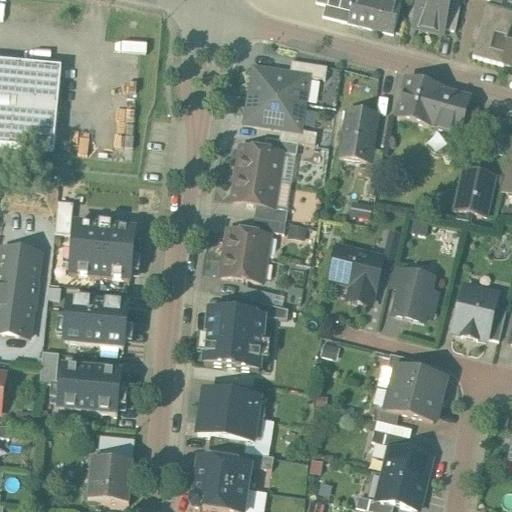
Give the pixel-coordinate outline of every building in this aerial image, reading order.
[(316,0),(315,6),(326,8),(323,19),(349,26),(355,0),(316,0)] [(366,0),(355,0),(349,26),(364,30),(371,1),(366,0)] [(419,0),(420,0),(419,0),(419,1),(420,1),(419,5),(418,5),(418,7),(418,10),(417,10),(417,11),(418,11),(414,31),(443,36),(444,32),(450,0),(419,0)] [(462,2),(451,0),(450,0),(444,32),(455,35),(462,2)] [(482,0),(490,2),(488,9),(500,13),(501,13),(504,0),(482,0)] [(398,8),(373,2),(373,1),(371,1),(364,30),(366,31),(366,30),(391,37),(391,38),(393,38),(394,36),(393,36),(399,10),(400,10),(400,8),(398,8)] [(511,15),(501,13),(500,13),(488,9),(487,8),(473,60),(503,68),(511,70),(511,15)] [(61,69),(0,63),(0,147),(53,153),(54,153),(61,69)] [(327,70),(291,65),(290,76),(309,79),(308,81),(325,83),(327,70)] [(290,76),(289,76),(253,71),(249,99),(304,107),(308,81),(309,79),(290,76)] [(441,90),(408,82),(397,122),(429,131),(429,130),(458,138),(469,101),(440,93),(441,90)] [(304,107),(249,99),(245,126),(281,132),(300,135),(300,134),(304,107)] [(376,117),(349,113),(341,162),(367,166),(368,167),(370,153),(376,117)] [(317,136),(300,134),(300,135),(281,132),(279,144),(298,146),(315,149),(317,136)] [(279,144),(266,142),(264,154),(282,156),(296,158),(298,146),(279,144)] [(264,154),(241,150),(237,178),(278,184),(282,156),(264,154)] [(382,155),(370,153),(368,167),(367,166),(364,180),(378,182),(382,155)] [(511,171),(508,170),(507,170),(502,193),(502,194),(511,195),(511,171)] [(492,180),(465,174),(456,213),(484,219),(492,180)] [(278,184),(237,178),(233,205),(256,209),(273,212),(278,184)] [(380,206),(359,201),(356,217),(376,221),(380,206)] [(273,212),(256,209),(254,221),(286,226),(287,214),(273,212)] [(286,226),(254,221),(252,233),(284,238),(286,226)] [(74,225),(69,275),(129,280),(133,231),(74,225)] [(427,228),(414,225),(412,235),(424,238),(427,228)] [(269,239),(228,233),(225,257),(265,263),(269,239)] [(401,239),(389,236),(385,252),(397,255),(401,239)] [(0,341),(28,345),(41,256),(0,250),(0,252),(0,341)] [(383,263),(337,251),(329,283),(354,289),(350,304),(369,309),(373,293),(375,294),(383,263)] [(265,263),(225,257),(221,280),(262,287),(265,263)] [(405,277),(394,274),(391,288),(401,290),(405,277)] [(432,283),(405,277),(401,290),(395,317),(422,324),(424,315),(433,317),(438,299),(429,297),(432,283)] [(275,298),(244,290),(241,302),(272,309),(275,298)] [(498,298),(465,290),(453,336),(462,338),(461,340),(478,344),(478,342),(486,344),(487,342),(495,311),(498,298)] [(63,302),(61,348),(122,351),(124,305),(63,302)] [(506,314),(495,311),(487,342),(499,345),(506,314)] [(207,312),(201,368),(258,373),(263,318),(207,312)] [(414,364),(391,358),(387,371),(395,373),(395,371),(411,375),(414,364)] [(411,375),(395,371),(395,373),(390,393),(440,405),(443,393),(442,393),(444,383),(411,375)] [(68,373),(63,420),(123,425),(127,379),(68,373)] [(259,402),(204,393),(201,414),(256,423),(259,402)] [(440,405),(390,393),(385,414),(433,426),(436,417),(438,417),(440,405)] [(256,423),(201,414),(197,438),(211,440),(246,445),(253,446),(256,423)] [(373,434),(390,436),(391,425),(374,424),(373,434)] [(52,427),(37,426),(36,438),(51,439),(52,427)] [(10,431),(0,429),(0,441),(9,442),(10,431)] [(135,444),(99,440),(97,464),(133,467),(135,444)] [(246,445),(211,440),(209,452),(245,457),(246,445)] [(425,488),(431,460),(387,450),(381,478),(425,488)] [(271,470),(273,461),(251,458),(250,467),(271,470)] [(97,464),(92,463),(89,494),(86,496),(85,503),(89,508),(96,508),(98,506),(129,509),(133,467),(97,464)] [(251,502),(255,476),(202,469),(198,495),(251,502)] [(403,511),(419,511),(425,488),(381,478),(375,506),(403,511)] [(249,511),(251,502),(198,495),(195,511),(249,511)]
